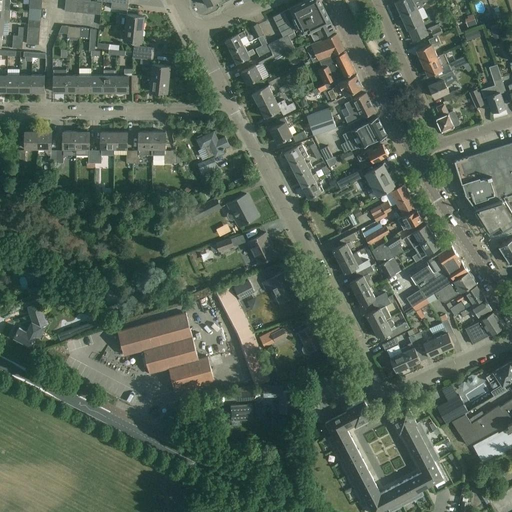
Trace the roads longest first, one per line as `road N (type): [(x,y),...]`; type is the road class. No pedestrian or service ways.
road 1 (residential): [(511,339),(390,392),(376,386),(227,98)]
road 2 (tertiary): [(291,511),(0,361)]
road 3 (residential): [(227,98),(201,110),(0,111)]
road 4 (tertiary): [(511,312),(414,158)]
road 5 (tertiary): [(414,158),(335,0)]
road 6 (residential): [(435,145),(375,0)]
road 7 (unknown): [(375,417),(354,432),(373,474),(382,479),(400,465),(390,444)]
